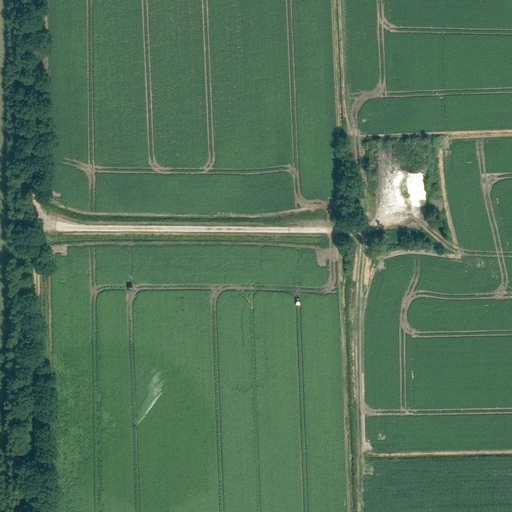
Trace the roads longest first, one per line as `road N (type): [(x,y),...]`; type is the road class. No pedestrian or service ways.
road 1 (track): [(34,0),(35,511)]
road 2 (track): [(35,228),(371,229)]
